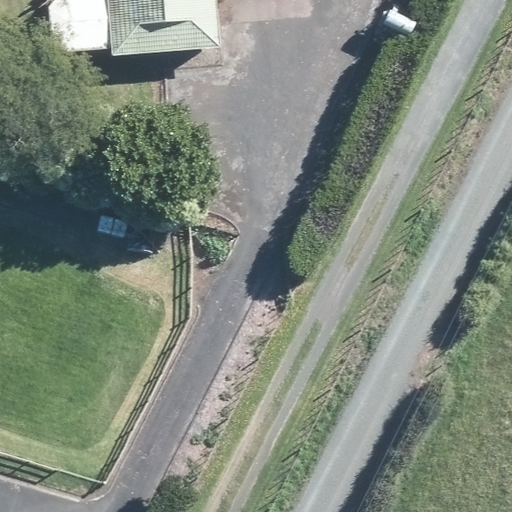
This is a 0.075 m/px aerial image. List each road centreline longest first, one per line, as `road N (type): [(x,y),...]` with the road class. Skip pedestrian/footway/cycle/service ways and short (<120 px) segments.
road 1 (unknown): [(348,0),(257,219),(114,511)]
road 2 (unknown): [(511,132),(316,511)]
